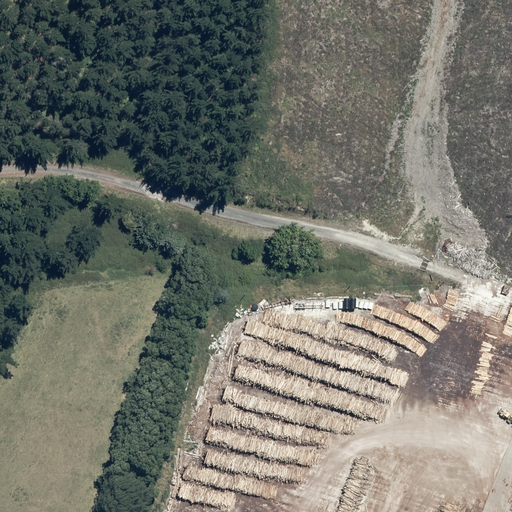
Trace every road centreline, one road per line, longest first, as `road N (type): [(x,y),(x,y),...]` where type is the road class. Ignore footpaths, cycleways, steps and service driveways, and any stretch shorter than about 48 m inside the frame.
road 1 (track): [(0,168),(101,176),(329,232),(467,278)]
road 2 (track): [(286,511),(343,450),(396,434),(511,446)]
